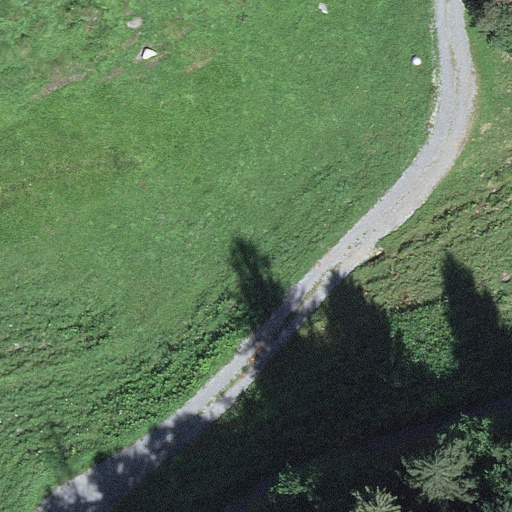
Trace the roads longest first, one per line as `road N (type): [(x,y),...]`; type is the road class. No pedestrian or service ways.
road 1 (track): [(71,511),(179,428),(421,170),(451,105),(450,0)]
road 2 (track): [(511,400),(266,485),(231,511)]
